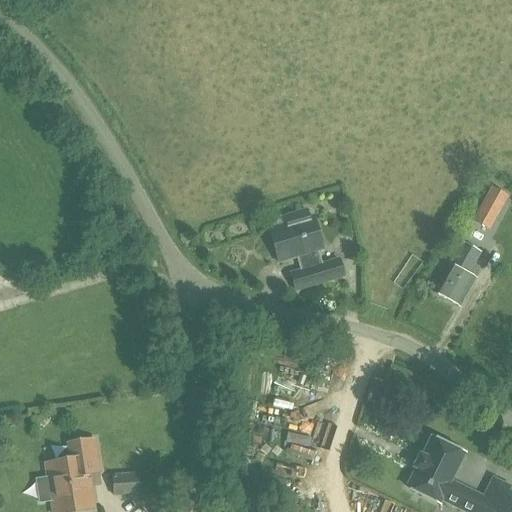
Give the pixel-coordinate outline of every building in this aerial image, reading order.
[(286,224),(268,229),(278,262),(296,257),(300,271),(290,274),(295,290),(343,275),(338,259),(321,264),(317,250),(322,249),(312,216),(307,218),(305,210),(283,217),(286,224)] [(459,307),(474,279),(464,273),(474,255),(459,247),(434,293),(459,307)] [(440,499),(466,511),(511,511),(511,496),(506,493),(510,487),(493,478),(483,498),(449,481),(463,453),(431,437),(422,456),(419,455),(413,467),(416,468),(406,487),(439,503),(440,499)] [(50,499),(52,511),(72,511),(79,511),(94,508),(89,474),(99,472),(94,440),(67,444),(70,460),(44,464),(47,480),(50,479),(54,499),(50,499)] [(124,495),(139,493),(140,493),(138,473),(112,476),(114,496),(124,495)]
